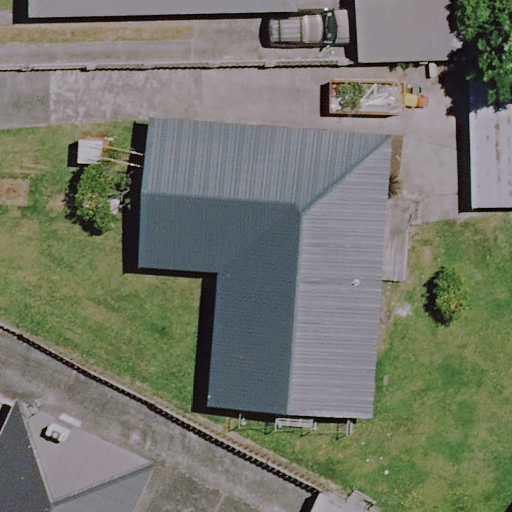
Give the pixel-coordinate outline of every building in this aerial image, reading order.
[(303,0),(40,0),(41,12),(304,10),(303,0)] [(494,59),(495,0),(363,0),(362,56),(494,59)] [(511,204),(511,69),(479,70),(480,205),(511,204)] [(102,255),(100,300),(203,305),(204,272),(224,273),(219,404),(381,411),(393,136),(158,126),(152,257),(102,255)] [(0,511),(139,511),(162,465),(26,403),(0,459),(0,511)] [(366,511),(328,492),(317,511),(366,511)]
